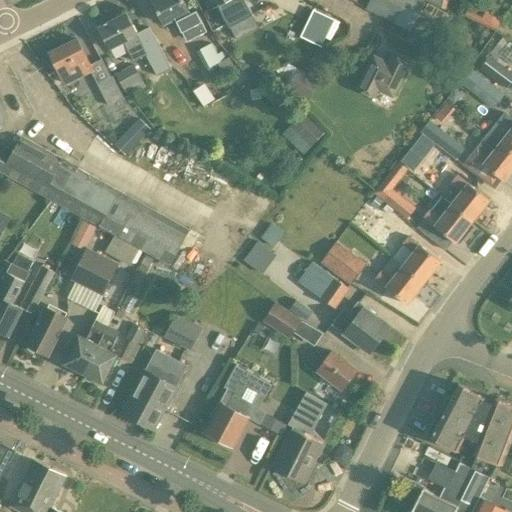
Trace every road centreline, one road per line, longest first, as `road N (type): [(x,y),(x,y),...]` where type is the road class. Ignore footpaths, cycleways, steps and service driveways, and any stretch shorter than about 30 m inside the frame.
road 1 (secondary): [(251,511),(0,384)]
road 2 (residential): [(345,511),(433,337)]
road 3 (residential): [(433,337),(511,231)]
